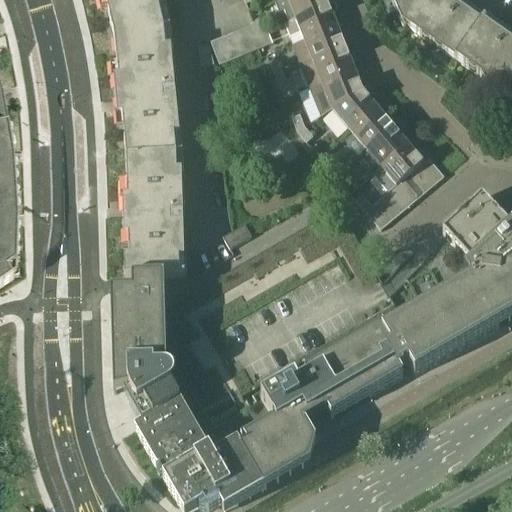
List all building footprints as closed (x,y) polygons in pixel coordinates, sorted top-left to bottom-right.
[(98,0),(100,3),(105,2),(115,41),(163,33),(158,13),(164,12),(160,0),(98,0)] [(289,24),(296,22),(335,6),(332,0),(327,0),(325,1),(324,0),(286,0),(287,0),(275,5),(279,15),(285,13),(289,24)] [(390,0),(401,25),(511,102),(511,46),(445,0),(390,0)] [(335,6),(296,22),(304,43),(337,30),(331,16),(338,14),(335,6)] [(252,24),(254,28),(258,37),(266,34),(261,21),(252,24)] [(254,28),(243,32),(252,55),(263,50),(258,37),(254,28)] [(337,30),(304,43),(313,65),(352,49),(349,42),(343,44),(337,30)] [(252,55),(243,32),(232,36),(241,59),(252,55)] [(166,53),(163,33),(115,41),(119,82),(114,82),(117,121),(123,120),(127,161),(181,157),(171,52),(166,53)] [(271,47),(266,34),(258,37),(263,50),(271,47)] [(232,36),(221,41),(230,64),(241,59),(232,36)] [(219,68),(230,64),(221,41),(210,45),(219,68)] [(313,65),(321,86),(354,73),(349,59),(355,57),(352,49),(313,65)] [(200,69),(213,67),(207,50),(199,51),(198,51),(200,69)] [(275,80),(283,77),(278,64),(270,67),(275,80)] [(354,73),(321,86),(310,91),(321,120),(332,113),(369,91),(366,85),(360,87),(354,73)] [(289,90),(283,77),(275,80),(280,93),(289,90)] [(3,98),(0,86),(0,130),(9,129),(3,98)] [(373,97),(369,91),(332,113),(351,135),(378,113),(368,101),(373,97)] [(351,135),(366,153),(398,126),(393,120),(388,124),(378,113),(351,135)] [(297,135),(304,130),(300,118),(291,121),(297,135)] [(403,132),(398,126),(366,153),(381,171),(408,148),(398,137),(403,132)] [(14,160),(9,129),(0,130),(0,192),(16,191),(14,160)] [(304,130),(297,135),(306,146),(313,140),(304,130)] [(410,177),(419,170),(428,162),(423,155),(418,160),(408,148),(381,171),(372,178),(387,196),(392,192),(401,185),(410,177)] [(141,427),(180,405),(172,391),(170,392),(164,381),(164,369),(166,369),(164,290),(164,280),(185,280),(181,157),(127,161),(128,201),(123,201),(124,240),(129,240),(130,261),(124,261),(125,282),(132,281),(132,291),(132,295),(111,295),(114,397),(123,395),(124,397),(125,400),(127,402),(141,427)] [(435,188),(444,181),(428,162),(419,170),(435,188)] [(335,179),(341,174),(332,163),(325,168),(335,179)] [(419,170),(410,177),(426,196),(435,188),(419,170)] [(341,174),(335,179),(344,190),(351,185),(341,174)] [(410,177),(401,185),(417,204),(426,196),(410,177)] [(408,211),(417,204),(401,185),(392,192),(408,211)] [(18,222),(16,191),(0,192),(0,267),(8,272),(17,266),(18,222)] [(392,192),(387,196),(383,200),(399,219),(408,211),(392,192)] [(380,234),(390,226),(374,207),(371,209),(362,199),(356,204),(380,234)] [(383,200),(374,207),(390,226),(399,219),(383,200)] [(511,323),(511,233),(482,201),(442,237),(472,269),(464,276),(469,286),(385,335),(409,377),(412,375),(415,379),(511,323)] [(321,221),(176,304),(197,341),(179,351),(199,387),(191,392),(213,431),(241,415),(237,408),(399,315),(379,281),(347,224),(329,235),(321,221)] [(244,228),(233,234),(222,241),(230,253),(251,240),(244,228)] [(0,289),(13,281),(8,272),(0,267),(0,289)] [(409,377),(385,335),(382,331),(305,375),(308,382),(293,391),(289,384),(261,400),(272,419),(240,437),(248,449),(241,453),(260,486),(264,493),(310,467),(313,457),(316,446),(309,434),(409,377)] [(260,486),(241,453),(234,441),(209,455),(180,405),(141,427),(134,432),(157,472),(158,472),(163,481),(163,482),(180,511),(197,511),(198,511),(220,511),(222,511),(221,511),(232,511),(264,493),(260,486)]
